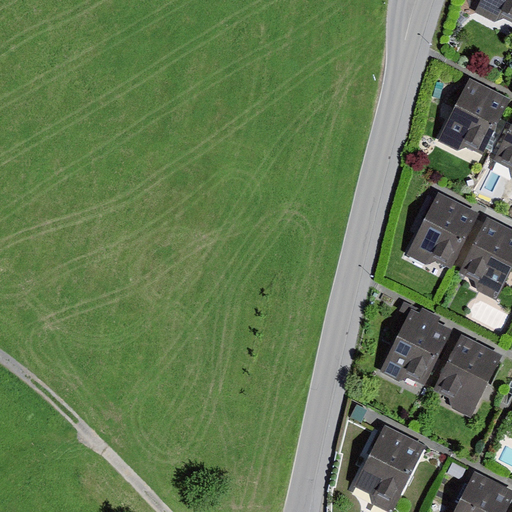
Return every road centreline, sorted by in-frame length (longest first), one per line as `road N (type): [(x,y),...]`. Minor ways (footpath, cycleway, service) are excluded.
road 1 (tertiary): [(414,0),(297,511)]
road 2 (track): [(167,511),(37,382),(0,356)]
